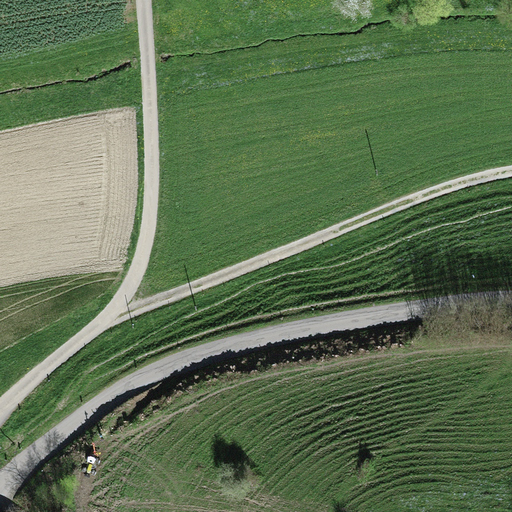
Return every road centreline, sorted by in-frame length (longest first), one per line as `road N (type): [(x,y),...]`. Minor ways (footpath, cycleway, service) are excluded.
road 1 (residential): [(0,487),(98,403),(173,363),(324,325),(511,302)]
road 2 (unclassified): [(0,409),(99,323),(138,266),(152,167),(145,0)]
road 3 (track): [(99,323),(473,183),(511,176)]
